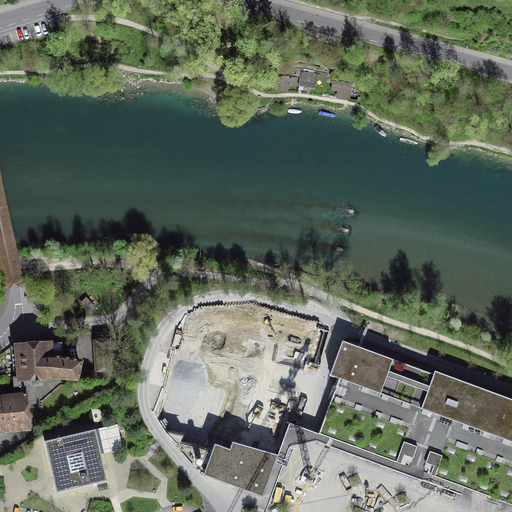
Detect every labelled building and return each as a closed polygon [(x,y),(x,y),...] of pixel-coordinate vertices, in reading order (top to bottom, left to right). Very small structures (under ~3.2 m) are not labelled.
[(303,72),(304,69),(297,68),(296,77),(300,78),(301,71),(303,72)] [(303,72),(301,71),(300,78),(299,87),(313,90),(315,81),(316,74),(314,74),(303,72)] [(314,71),(314,74),(316,74),(315,81),(326,83),(328,73),(314,71)] [(288,92),(288,77),(275,77),(275,81),(271,81),(272,92),(288,92)] [(337,91),(336,98),(347,100),(349,94),(351,94),(353,84),(333,80),(331,90),(337,91)] [(240,305),(233,340),(322,359),(329,324),(240,305)] [(97,353),(98,373),(111,372),(108,333),(95,334),(97,353)] [(339,378),(319,433),(511,504),(511,399),(435,371),(434,374),(343,341),(330,375),(339,378)] [(60,375),(71,377),(70,380),(71,384),(75,383),(80,363),(62,359),(61,344),(19,346),(20,362),(21,377),(13,378),(13,379),(14,379),(15,387),(14,387),(14,388),(15,388),(16,396),(24,396),(25,404),(36,403),(34,385),(42,385),(42,377),(50,376),(60,376),(60,375)] [(16,396),(3,397),(5,429),(16,428),(27,427),(25,404),(24,396),(16,396)] [(119,422),(103,423),(104,437),(115,436),(115,439),(120,438),(119,422)] [(96,429),(44,441),(56,492),(107,480),(96,429)] [(263,496),(278,454),(232,442),(230,449),(215,444),(213,450),(204,474),(263,496)]
